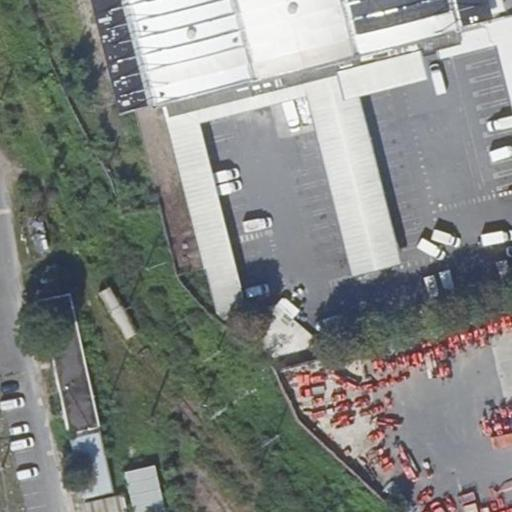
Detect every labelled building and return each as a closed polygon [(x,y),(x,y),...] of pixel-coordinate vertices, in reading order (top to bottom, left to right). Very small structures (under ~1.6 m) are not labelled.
[(57,0),(37,0),(44,25),(63,20),(57,0)] [(123,0),(98,0),(128,117),(139,114),(152,111),(123,0)] [(123,0),(152,111),(139,114),(180,276),(209,268),(168,108),(482,27),(474,0),(123,0)] [(502,22),(495,0),(474,0),(482,27),(502,22)] [(511,35),(511,23),(503,26),(506,37),(511,35)] [(112,489),(76,292),(47,297),(83,495),(112,489)]
